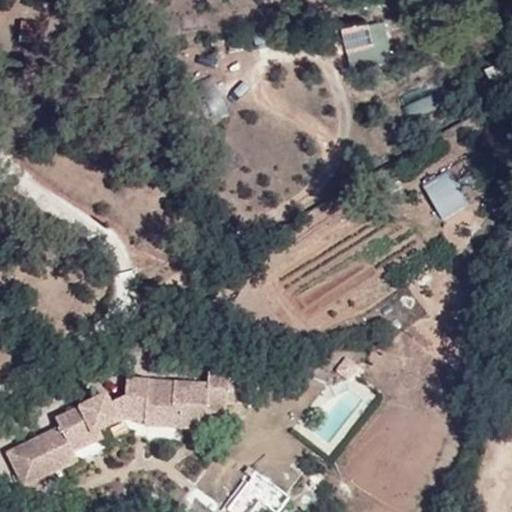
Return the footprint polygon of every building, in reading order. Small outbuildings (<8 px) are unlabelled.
[(374,42),(367,22),(342,28),(347,50),(374,42)] [(426,184),(445,216),(470,202),(451,169),(426,184)] [(210,387),(175,384),(174,393),(149,391),(149,382),(127,380),(125,419),(145,421),(146,427),(205,431),(207,414),(225,415),(228,375),(209,374),(210,387)] [(174,393),(175,384),(149,382),(149,391),(174,393)] [(230,511),(253,511),(273,486),(255,473),(228,510),(230,511)] [(32,487),(0,482),(0,503),(28,508),(32,487)]
